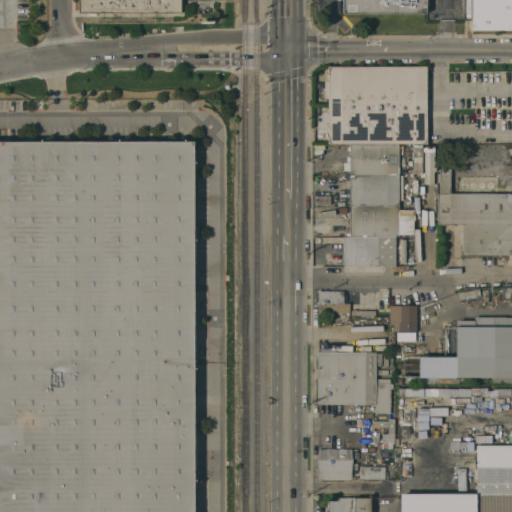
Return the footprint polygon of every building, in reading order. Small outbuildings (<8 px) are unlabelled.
[(183,0),(183,17),(77,14),(77,0),(183,0)] [(343,0),(426,0),(426,13),(343,13),(343,0)] [(511,0),(511,30),(472,30),(472,0),(511,0)] [(328,143),(328,98),(324,98),(324,81),(328,81),(328,66),(426,66),(427,143),(398,143),(349,143),(328,143)] [(197,511),(0,511),(0,142),(197,142),(197,511)] [(398,175),(353,175),(353,172),(349,172),(349,143),(398,143),(398,175)] [(413,174),(413,144),(422,144),(422,173),(413,174)] [(424,146),(433,146),(433,161),(435,161),(435,171),(433,171),(433,184),(424,184),(424,146)] [(462,224),(437,224),(437,193),(439,193),(439,182),(437,182),(437,170),(439,170),(439,168),(450,168),(450,193),(511,193),(511,255),(462,255),(462,224)] [(350,236),(349,178),(353,178),(353,175),(398,175),(398,210),(413,210),(413,234),(398,234),(398,236),(395,236),(350,236)] [(395,266),(343,266),(343,236),(350,236),(395,236),(395,266)] [(343,291),(343,303),(349,303),(349,313),(319,313),(319,304),(317,304),(317,289),(320,289),(320,291),(343,291)] [(416,305),(416,331),(409,331),(409,336),(399,336),(399,331),(393,331),(393,324),(389,324),(389,305),(416,305)] [(511,383),(495,383),(495,377),(467,377),(467,383),(434,383),(434,378),(433,378),(433,375),(456,375),(456,321),(475,321),(475,317),(511,317),(511,383)] [(316,404),(317,352),(376,352),(376,379),(390,379),(390,383),(390,384),(392,384),(392,389),(390,389),(390,413),(375,413),(376,404),(316,404)] [(388,421),(388,418),(394,418),(394,443),(382,443),(382,433),(388,433),(388,427),(373,427),(373,421),(388,421)] [(511,511),(476,511),(476,445),(511,445),(511,511)] [(318,479),(318,449),(351,449),(351,479),(318,479)] [(386,467),(385,479),(359,479),(359,466),(386,467)] [(370,511),(326,511),(326,508),(328,508),(327,501),(337,501),(337,497),(353,497),(353,498),(370,498),(370,511)]
